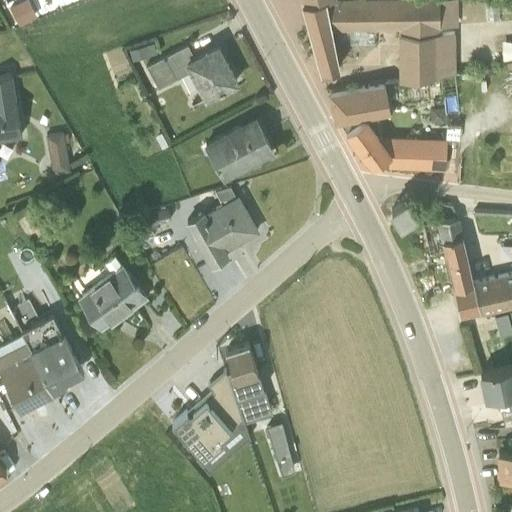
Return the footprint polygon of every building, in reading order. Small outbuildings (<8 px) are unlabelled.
[(397,36),(398,82),(455,73),(453,35),(440,35),(440,29),(457,29),(456,0),(453,0),(334,3),(301,5),(321,74),(338,70),(332,32),(399,32),(400,35),(397,36)] [(23,2),(4,11),(13,28),(31,19),(23,2)] [(152,44),(129,51),(132,61),(155,53),(152,44)] [(186,45),(145,67),(157,89),(189,72),(203,99),(235,83),(216,47),(193,59),(186,45)] [(0,140),(21,137),(12,76),(0,77),(0,140)] [(335,124),(339,123),(358,152),(360,151),(372,167),(388,156),(388,163),(444,167),(446,140),(378,138),(365,118),(389,113),(383,85),(329,95),(335,124)] [(240,126),(204,145),(223,180),(274,152),(257,121),(241,129),(240,126)] [(52,175),(69,172),(64,144),(67,143),(66,135),(63,136),(62,133),(45,136),(52,175)] [(256,230),(237,198),(230,186),(214,191),(222,206),(206,215),(203,211),(186,221),(211,264),(226,256),(223,249),(256,230)] [(134,199),(119,204),(125,217),(139,212),(134,199)] [(404,201),(391,210),(400,223),(413,214),(404,201)] [(444,250),(454,289),(472,284),(457,217),(456,217),(432,221),(427,202),(417,204),(428,253),(444,250)] [(137,216),(139,230),(140,230),(169,220),(167,208),(137,216)] [(46,222),(40,212),(25,220),(31,231),(46,222)] [(78,296),(101,326),(127,307),(129,309),(144,297),(113,256),(104,263),(110,272),(78,296)] [(511,272),(472,282),(480,317),(511,308),(511,272)] [(454,289),(461,318),(479,313),(472,284),(454,289)] [(487,319),(493,342),(511,336),(511,329),(508,313),(487,319)] [(22,335),(52,391),(66,384),(61,375),(78,366),(51,314),(20,329),(22,335)] [(52,391),(22,335),(0,346),(0,388),(7,385),(19,408),(52,391)] [(235,383),(257,375),(247,344),(225,352),(235,383)] [(511,366),(478,374),(484,399),(497,397),(503,425),(511,424),(511,366)] [(226,370),(225,370),(206,385),(210,390),(171,424),(198,457),(195,460),(208,474),(247,439),(226,370)] [(284,476),(300,470),(282,421),(267,426),(284,476)] [(511,451),(494,453),(496,472),(494,472),(495,485),(504,485),(504,479),(511,477),(511,451)]
